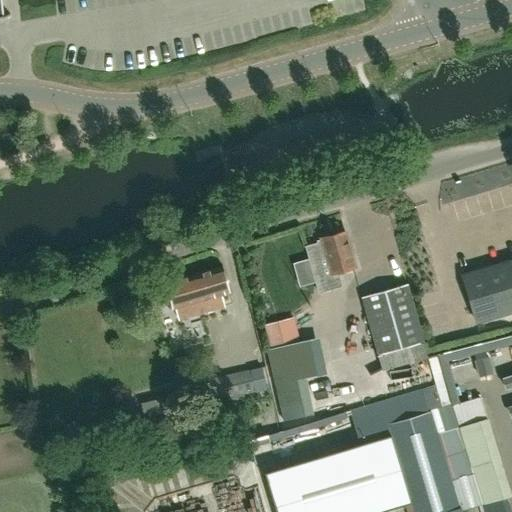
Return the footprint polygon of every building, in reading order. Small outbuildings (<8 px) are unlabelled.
[(338,273),(356,268),(345,231),(321,238),(336,288),(342,286),(338,273)] [(336,288),(321,238),(322,242),(306,247),(310,259),(302,261),(305,273),(313,271),(320,293),(336,288)] [(476,323),(511,311),(511,259),(462,275),(476,323)] [(166,282),(173,308),(176,307),(179,318),(213,309),(211,303),(220,301),(218,295),(230,292),(223,266),(166,282)] [(361,298),(377,355),(424,341),(408,285),(361,298)] [(302,316),(277,320),(280,335),(304,330),(302,316)] [(266,389),(262,367),(202,381),(206,402),(266,389)] [(314,375),(303,377),(310,412),(321,410),(314,375)] [(144,419),(155,416),(156,418),(157,421),(186,413),(186,411),(181,394),(152,402),(141,405),(144,419)] [(414,511),(460,511),(430,411),(388,424),(414,511)] [(391,434),(269,471),(280,511),(284,511),(300,507),(301,511),(368,511),(411,499),(391,434)] [(245,463),(248,488),(265,486),(261,460),(245,463)]
